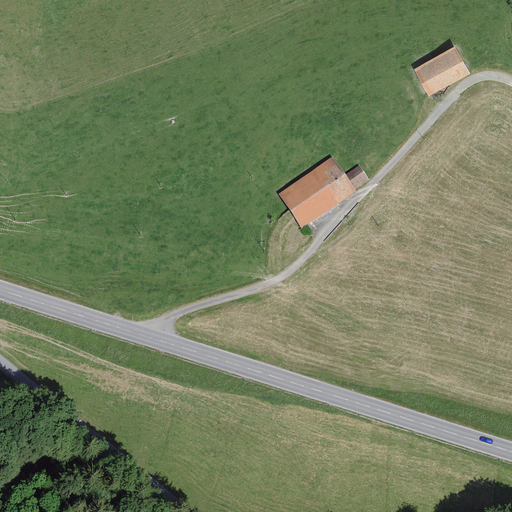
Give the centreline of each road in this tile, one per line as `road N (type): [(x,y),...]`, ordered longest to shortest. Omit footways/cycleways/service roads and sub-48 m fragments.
road 1 (primary): [(0,289),(511,451)]
road 2 (tertiary): [(0,358),(188,511)]
road 3 (track): [(0,483),(122,461)]
